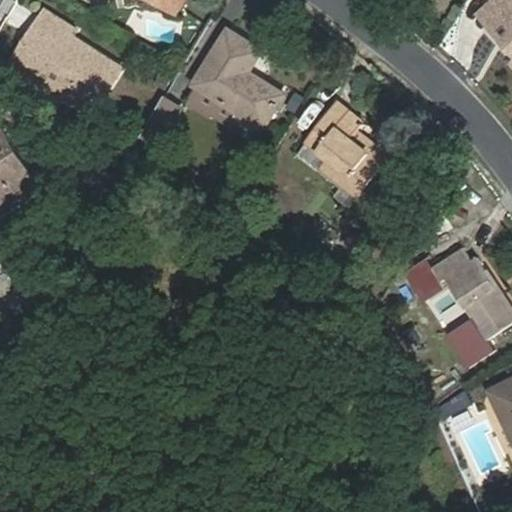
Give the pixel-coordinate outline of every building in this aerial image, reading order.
[(153,0),(176,13),(182,0),(153,0)] [(511,0),(491,0),(490,2),(500,13),(487,25),(511,51),(511,0)] [(19,50),(74,85),(70,91),(101,110),(127,68),(50,20),(40,37),(31,31),(19,50)] [(231,31),(196,84),(264,128),(286,95),(250,72),(263,52),(231,31)] [(163,94),(148,117),(166,130),(182,107),(163,94)] [(331,158),(323,168),(361,197),(386,164),(353,140),(366,123),(338,102),(309,141),(331,158)] [(0,124),(0,192),(11,209),(43,189),(1,124),(0,124)] [(114,176),(94,163),(85,176),(106,189),(114,176)] [(449,279),(490,341),(511,326),(511,307),(480,257),(474,260),(467,249),(434,269),(443,282),(449,279)] [(13,298),(31,306),(38,291),(20,283),(13,298)] [(511,382),(492,392),(511,433),(511,382)] [(441,423),(475,405),(465,385),(434,407),(441,423)]
